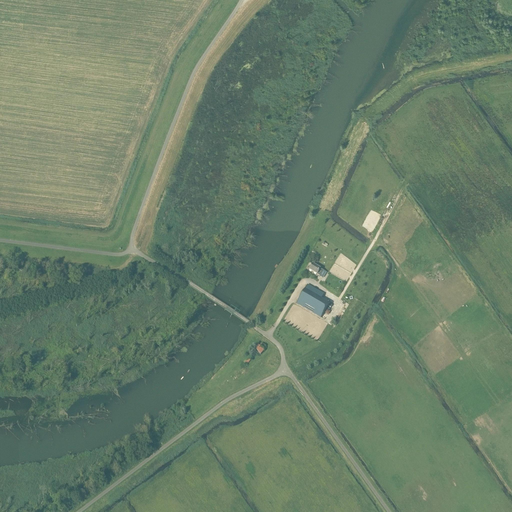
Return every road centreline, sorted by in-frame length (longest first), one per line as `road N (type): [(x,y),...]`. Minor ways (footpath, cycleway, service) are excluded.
road 1 (unclassified): [(134,249),(183,82),(244,0)]
road 2 (unclassified): [(78,511),(230,397),(285,369)]
road 3 (unclassified): [(285,369),(278,344),(134,249)]
road 4 (unclassified): [(389,511),(285,369)]
road 5 (unclassified): [(134,249),(114,254),(0,240)]
road 6 (track): [(332,296),(349,287),(400,192)]
